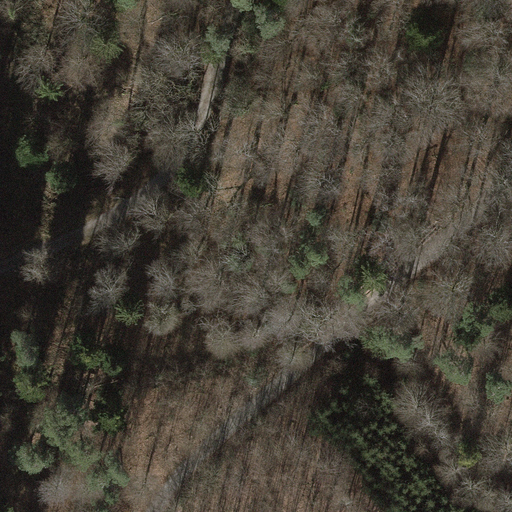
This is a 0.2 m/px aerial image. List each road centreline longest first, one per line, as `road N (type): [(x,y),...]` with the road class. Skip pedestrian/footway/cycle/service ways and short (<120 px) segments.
road 1 (track): [(511,179),(207,445),(149,511)]
road 2 (track): [(236,0),(203,112),(171,172),(104,221),(0,263)]
